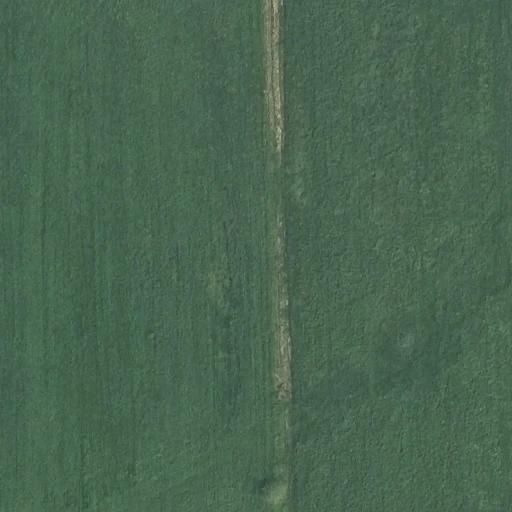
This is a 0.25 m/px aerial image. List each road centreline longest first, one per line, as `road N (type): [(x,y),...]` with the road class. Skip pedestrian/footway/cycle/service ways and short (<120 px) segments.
road 1 (secondary): [(492,326),(327,436),(179,511)]
road 2 (secondary): [(247,511),(511,348)]
